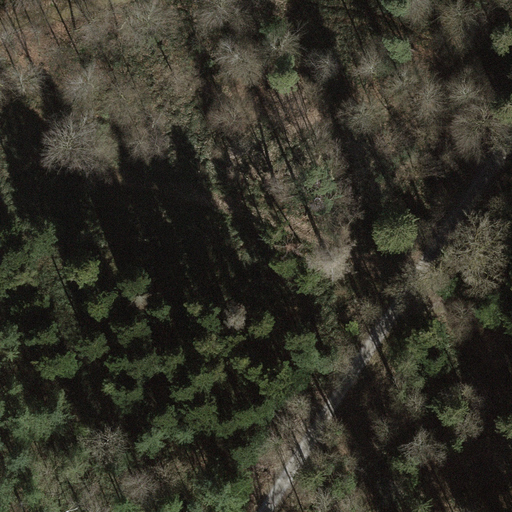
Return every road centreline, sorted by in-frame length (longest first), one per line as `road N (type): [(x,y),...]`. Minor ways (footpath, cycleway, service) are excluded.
road 1 (track): [(511,135),(266,511)]
road 2 (track): [(511,276),(386,322)]
